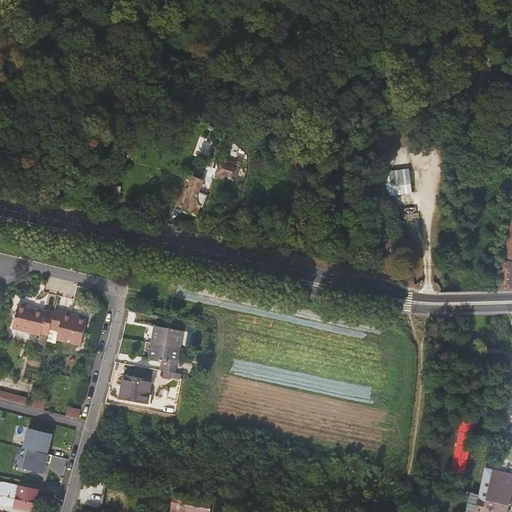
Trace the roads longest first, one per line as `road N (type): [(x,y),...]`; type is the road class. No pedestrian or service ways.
road 1 (secondary): [(0,225),(386,309),(511,311)]
road 2 (secondary): [(511,294),(390,292),(0,208)]
road 3 (residential): [(60,511),(117,288),(0,258)]
